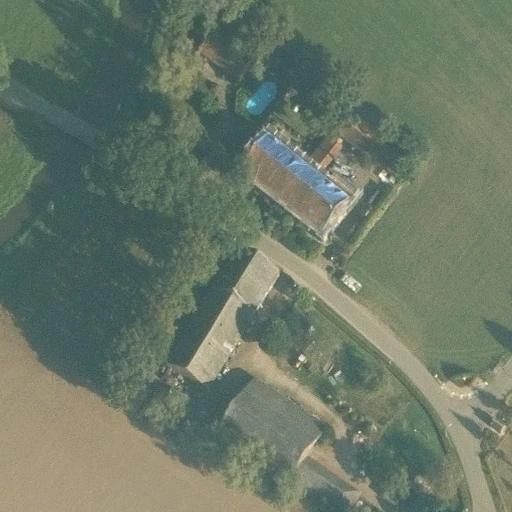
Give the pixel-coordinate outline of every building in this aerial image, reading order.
[(240,82),(252,66),(213,37),(201,53),(240,82)] [(269,63),(267,75),(281,78),(284,66),(269,63)] [(401,183),(413,167),(346,117),(334,133),(401,183)] [(327,136),(309,159),(325,171),(342,148),(327,136)] [(280,203),(306,168),(268,138),(241,171),(280,203)] [(323,236),(350,200),(306,168),(280,203),(316,231),(323,236)] [(168,369),(206,392),(278,276),(238,252),(168,369)] [(349,511),(359,497),(306,463),(326,432),(253,383),(211,448),(285,496),(291,486),(332,511),(349,511)] [(500,435),(505,428),(495,421),(490,427),(500,435)]
